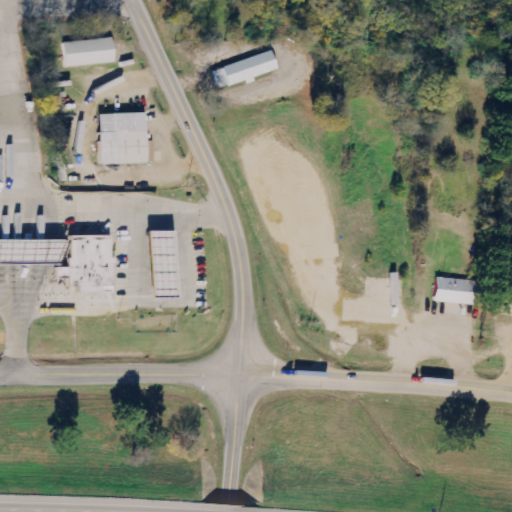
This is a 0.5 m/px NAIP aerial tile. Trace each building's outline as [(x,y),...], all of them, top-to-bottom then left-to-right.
[(61,42),(62,66),(112,64),(110,39),(61,42)] [(275,70),(270,52),(212,69),(218,88),(275,70)] [(91,112),(92,162),(141,161),(140,111),(91,112)] [(148,302),(175,301),(169,233),(143,233),(148,302)] [(64,290),(63,237),(107,236),(109,290),(64,290)] [(0,266),(50,266),(60,242),(0,241),(0,266)] [(431,303),(464,304),(465,279),(432,278),(431,303)]
